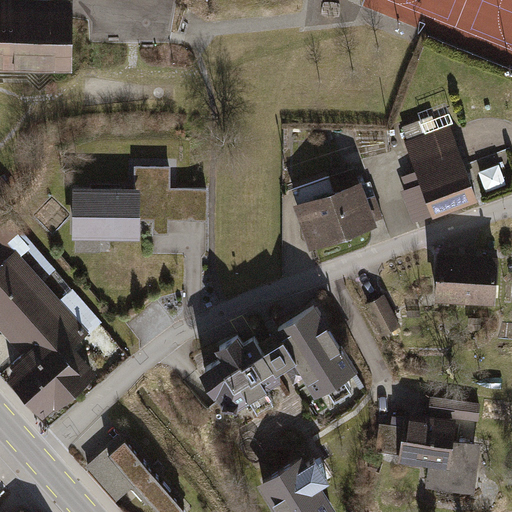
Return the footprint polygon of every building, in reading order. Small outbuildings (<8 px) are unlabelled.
[(0,0),(0,62),(67,63),(66,21),(66,0),(0,0)] [(419,192),(429,217),(475,201),(440,104),(414,114),(417,120),(399,127),(404,142),(402,143),(413,173),(399,178),(406,197),(419,192)] [(484,168),(488,186),(507,181),(503,163),(484,168)] [(134,187),(71,186),(71,237),(138,237),(138,218),(141,218),(153,218),(153,232),(168,232),(168,219),(205,219),(205,187),(169,187),(170,166),(134,166),(134,187)] [(295,209),(309,248),(377,224),(376,219),(383,217),(375,195),(368,198),(361,179),(358,180),(354,168),(338,174),(342,185),(293,202),(295,209)] [(0,180),(0,198),(9,190),(0,180)] [(0,260),(11,250),(4,242),(17,231),(6,219),(0,224),(0,260)] [(13,238),(46,274),(52,268),(20,232),(13,238)] [(55,299),(11,250),(0,260),(0,330),(19,351),(0,368),(0,374),(38,416),(92,368),(70,344),(100,317),(71,285),(55,299)] [(495,257),(433,252),(430,297),(491,301),(495,257)] [(381,296),(360,307),(375,337),(396,326),(381,296)] [(214,358),(207,362),(223,390),(231,385),(239,398),(242,396),(249,408),(265,398),(258,386),(277,375),(272,367),(285,359),(307,396),(351,369),(335,343),(332,345),(308,306),(274,326),(277,332),(254,346),(246,333),(236,339),(231,332),(207,346),(214,358)] [(396,451),(395,462),(423,465),(421,486),(471,491),(476,444),(447,441),(449,417),(475,419),(477,402),(425,398),(424,413),(400,411),(399,423),(375,421),(373,449),(396,451)] [(118,497),(137,483),(158,511),(177,511),(185,506),(128,432),(90,462),(118,497)] [(297,455),(251,482),(268,511),(326,511),(330,510),(315,486),(323,481),(321,478),(327,475),(316,456),(310,460),(308,456),(300,461),(297,455)]
